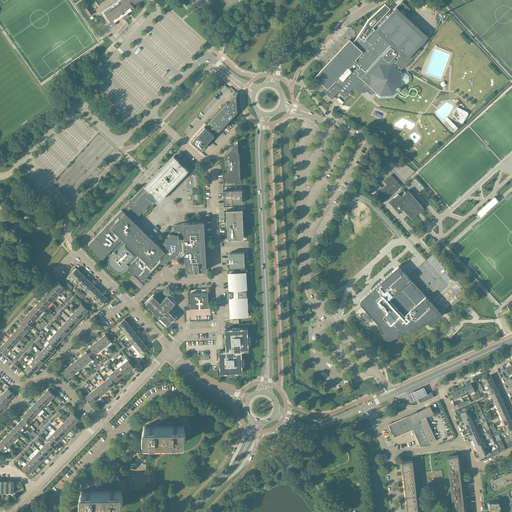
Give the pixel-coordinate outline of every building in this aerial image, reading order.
[(134,8),(134,7),(132,5),(140,0),(128,0),(129,1),(127,3),(124,0),(120,0),(101,14),(108,23),(110,21),(113,26),(116,24),(115,22),(122,17),(123,19),(129,16),(127,13),(134,8)] [(410,9),(402,1),(400,4),(407,11),(410,9)] [(323,68),(314,77),(323,86),(324,87),(321,90),(331,99),(334,97),(338,92),(340,90),(346,96),(348,93),(349,92),(353,88),(355,89),(355,90),(360,94),(362,92),(364,90),(366,92),(366,91),(371,95),(374,91),(378,94),(376,96),(379,98),(394,98),(399,92),(399,91),(400,90),(400,89),(400,88),(401,87),(402,85),(404,85),(405,85),(407,84),(408,82),(409,81),(409,78),(408,76),(407,75),(406,73),(404,72),(401,73),(400,71),(404,68),(406,65),(420,50),(417,48),(418,46),(428,36),(407,17),(396,8),(391,13),(388,11),(390,8),(385,4),(368,19),(367,22),(358,35),(355,39),(356,39),(354,41),(353,43),(352,42),(349,40),(347,42),(323,68)] [(88,6),(84,9),(89,16),(90,15),(93,13),(93,12),(88,6)] [(219,132),(237,111),(236,96),(236,94),(234,96),(228,103),(227,102),(209,123),(219,132)] [(201,150),(214,136),(205,127),(191,142),(201,150)] [(240,181),(239,153),(238,153),(238,145),(238,141),(237,141),(226,154),(227,181),(240,181)] [(171,189),(188,170),(174,156),(156,174),(144,187),(156,198),(159,201),(171,189)] [(396,190),(392,186),(396,182),(391,175),(384,181),(387,185),(380,191),(387,198),(396,190)] [(165,252),(136,224),(137,223),(137,219),(136,218),(142,213),(141,212),(142,211),(143,211),(156,198),(144,187),(131,200),(131,201),(130,202),(130,201),(124,207),(125,208),(122,210),(121,210),(96,236),(88,244),(102,259),(112,249),(114,252),(111,255),(110,255),(109,258),(108,259),(109,263),(111,267),(114,270),(117,272),(118,272),(122,272),(125,270),(126,269),(128,267),(142,281),(160,262),(161,264),(164,262),(166,263),(169,260),(170,261),(173,258),(176,259),(178,257),(178,256),(180,257),(183,255),(185,255),(186,271),(206,270),(204,222),(204,221),(183,222),(183,223),(173,226),(174,230),(173,234),(172,234),(171,235),(171,233),(170,233),(171,235),(169,235),(167,238),(165,238),(164,242),(163,243),(165,246),(165,247),(166,251),(165,252)] [(241,203),(240,190),(224,190),(225,204),(241,203)] [(423,208),(419,202),(408,190),(406,192),(405,191),(404,190),(399,194),(398,193),(389,201),(400,214),(404,211),(411,219),(423,208)] [(243,238),(242,210),(227,210),(228,239),(243,238)] [(245,267),(244,252),(229,253),(230,267),(245,267)] [(360,301),(360,302),(360,303),(360,304),(361,304),(375,320),(377,322),(378,324),(379,326),(380,328),(381,330),(381,333),(381,334),(382,335),(382,336),(383,337),(384,338),(385,338),(386,339),(388,339),(389,339),(390,339),(391,338),(443,315),(400,268),(398,265),(395,268),(371,290),(362,298),(361,299),(360,300),(360,301)] [(74,279),(81,273),(76,268),(70,275),(74,279)] [(79,284),(85,277),(81,273),(74,279),(79,284)] [(246,315),(244,273),(230,273),(231,291),(227,291),(227,297),(231,297),(232,316),(246,315)] [(83,288),(90,281),(85,277),(79,284),(83,288)] [(88,292),(94,286),(90,281),(83,288),(88,292)] [(64,288),(57,282),(53,286),(60,292),(64,288)] [(60,292),(53,286),(49,291),(56,297),(60,292)] [(92,297),(99,290),(94,286),(88,292),(92,297)] [(97,301),(103,294),(99,290),(92,297),(97,301)] [(56,297),(49,291),(44,295),(51,302),(56,297)] [(208,307),(208,292),(191,293),(191,308),(208,307)] [(101,305),(108,299),(103,294),(97,301),(101,305)] [(51,302),(44,295),(40,300),(47,306),(51,302)] [(175,317),(168,310),(175,303),(167,295),(160,303),(153,296),(145,303),(153,311),(152,311),(158,316),(158,317),(160,318),(168,325),(175,317)] [(47,306),(40,300),(36,304),(43,311),(47,306)] [(43,311),(36,304),(32,309),(39,315),(43,311)] [(88,310),(81,304),(77,308),(84,315),(88,310)] [(84,315),(77,308),(73,313),(80,319),(84,315)] [(39,315),(32,309),(28,314),(35,320),(39,315)] [(80,319),(73,313),(69,318),(76,324),(80,319)] [(35,320),(28,314),(23,318),(25,320),(30,325),(35,320)] [(76,324),(69,318),(65,322),(71,328),(76,324)] [(121,330),(128,324),(124,319),(117,325),(121,330)] [(32,326),(30,325),(25,320),(21,324),(28,331),(32,326)] [(71,328),(65,322),(60,327),(67,333),(71,328)] [(28,331),(21,324),(17,329),(23,335),(28,331)] [(125,334),(132,329),(128,324),(121,330),(125,334)] [(67,333),(60,327),(56,331),(63,338),(67,333)] [(241,351),(248,350),(247,328),(225,329),(226,351),(219,351),(220,373),(242,372),(241,351)] [(23,335),(17,329),(12,334),(19,340),(23,335)] [(129,339),(136,334),(132,329),(125,334),(129,339)] [(63,338),(56,331),(52,336),(59,342),(63,338)] [(19,340),(12,334),(8,338),(15,344),(19,340)] [(133,344),(140,338),(136,334),(129,339),(133,344)] [(111,342),(105,335),(100,338),(106,346),(111,342)] [(59,342),(52,336),(48,341),(49,342),(55,347),(59,342)] [(15,344),(8,338),(4,343),(11,349),(15,344)] [(106,346),(100,338),(95,342),(101,350),(106,346)] [(137,349),(144,343),(140,338),(133,344),(137,349)] [(56,348),(55,347),(49,342),(45,347),(52,353),(56,348)] [(101,350),(95,342),(90,346),(96,354),(101,350)] [(11,349),(4,343),(0,346),(0,347),(6,354),(11,349)] [(140,354),(148,348),(144,343),(137,349),(140,354)] [(96,354),(90,346),(85,350),(86,352),(92,359),(96,364),(99,361),(94,355),(96,354)] [(52,353),(45,347),(41,351),(48,358),(52,353)] [(48,358),(41,351),(37,356),(43,362),(48,358)] [(92,359),(86,352),(82,356),(87,363),(92,359)] [(43,362),(37,356),(32,361),(39,367),(43,362)] [(87,363),(82,356),(77,360),(82,367),(87,363)] [(82,367),(77,360),(72,363),(78,371),(82,367)] [(133,367),(128,360),(123,364),(128,371),(133,367)] [(39,367),(32,361),(28,365),(35,371),(39,367)] [(78,371),(72,363),(67,367),(73,375),(78,371)] [(128,371),(123,364),(118,368),(123,375),(128,371)] [(35,371),(28,365),(24,370),(31,376),(35,371)] [(73,375),(67,367),(62,371),(68,379),(73,375)] [(123,375),(118,368),(113,372),(119,379),(123,375)] [(119,379),(113,372),(108,376),(109,377),(114,383),(119,379)] [(493,380),(492,379),(491,375),(484,378),(486,383),(493,380)] [(115,384),(114,383),(109,377),(104,381),(110,388),(115,384)] [(496,385),(494,382),(493,380),(486,383),(489,389),(496,385)] [(110,388),(104,381),(99,385),(105,392),(110,388)] [(474,390),(471,383),(464,387),(467,393),(474,390)] [(105,392),(99,385),(94,389),(100,396),(105,392)] [(424,385),(408,392),(412,400),(427,393),(424,385)] [(498,391),(497,389),(496,385),(489,389),(491,394),(498,391)] [(7,388),(3,392),(10,399),(14,394),(11,391),(12,390),(9,387),(8,388),(7,388)] [(467,393),(464,387),(458,389),(461,396),(467,393)] [(55,396),(48,389),(44,394),(50,400),(55,396)] [(100,396),(94,389),(90,393),(95,400),(100,396)] [(461,396),(458,389),(451,393),(454,399),(461,396)] [(500,396),(499,392),(498,391),(491,394),(493,399),(500,396)] [(10,399),(3,392),(0,395),(0,398),(6,403),(10,399)] [(420,402),(432,397),(433,397),(432,394),(431,392),(428,394),(421,397),(420,399),(421,402),(420,402)] [(95,400),(90,393),(85,397),(90,404),(95,400)] [(50,400),(44,394),(39,398),(46,405),(50,400)] [(503,401),(502,399),(500,396),(493,399),(495,404),(503,401)] [(46,405),(39,398),(35,403),(42,409),(46,405)] [(505,406),(503,401),(495,404),(498,409),(505,406)] [(42,409),(35,403),(31,407),(37,414),(42,409)] [(436,440),(426,417),(433,413),(430,406),(418,411),(417,411),(415,412),(388,425),(394,438),(413,429),(419,445),(429,444),(436,440)] [(472,414),(468,406),(461,409),(463,411),(460,413),(463,418),(469,415),(472,414)] [(507,411),(505,406),(498,409),(500,414),(507,411)] [(37,414),(31,407),(26,412),(33,418),(37,414)] [(191,436),(190,413),(184,413),(184,407),(177,408),(177,427),(164,427),(164,442),(184,441),(184,436),(191,436)] [(509,417),(507,411),(500,414),(502,420),(509,417)] [(33,418),(26,412),(22,416),(23,417),(28,423),(33,418)] [(79,419),(72,413),(68,417),(75,424),(79,419)] [(472,421),(469,415),(463,418),(465,424),(472,421)] [(30,424),(28,423),(23,417),(19,422),(26,428),(30,424)] [(75,424),(68,417),(64,422),(70,428),(75,424)] [(511,422),(509,417),(502,420),(505,425),(511,422)] [(474,426),(472,421),(465,424),(468,429),(474,426)] [(26,428),(19,422),(15,427),(21,433),(26,428)] [(70,428),(64,422),(59,426),(66,433),(70,428)] [(505,425),(502,426),(505,431),(507,430),(511,427),(511,422),(505,425)] [(66,433),(59,426),(55,431),(62,437),(66,433)] [(477,432),(474,426),(468,429),(470,435),(477,432)] [(21,433),(15,427),(10,431),(17,438),(21,433)] [(164,442),(164,427),(143,427),(143,442),(164,442)] [(17,438),(10,431),(6,436),(13,442),(17,438)] [(62,437),(55,431),(51,435),(57,442),(62,437)] [(479,437),(477,432),(470,435),(473,440),(479,437)] [(57,442),(51,435),(46,440),(48,441),(53,446),(57,442)] [(13,442),(6,436),(1,440),(8,447),(13,442)] [(482,443),(479,437),(473,440),(475,446),(482,443)] [(8,447),(1,440),(0,441),(0,447),(4,451),(8,447)] [(54,448),(53,446),(48,441),(43,446),(50,452),(54,448)] [(482,443),(475,446),(477,451),(484,448),(485,447),(487,447),(484,442),(482,443)] [(50,452),(43,446),(39,450),(46,457),(50,452)] [(488,453),(485,447),(484,448),(477,451),(480,457),(488,453)] [(46,457),(39,450),(35,455),(41,461),(46,457)] [(41,461),(35,455),(30,459),(37,466),(41,461)] [(459,472),(458,463),(457,455),(447,457),(449,473),(459,472)] [(37,466),(30,459),(26,464),(33,470),(37,466)] [(414,477),(413,468),(412,461),(402,462),(403,478),(414,477)] [(33,470),(26,464),(22,468),(28,475),(33,470)] [(461,489),(460,480),(459,472),(449,473),(451,490),(461,489)] [(508,482),(504,473),(489,480),(493,489),(508,482)] [(416,494),(415,485),(414,477),(403,478),(405,495),(416,494)] [(128,501),(128,491),(127,478),(114,478),(114,492),(101,492),(101,507),(121,506),(121,501),(128,501)] [(463,505),(462,497),(461,489),(451,490),(453,506),(463,505)] [(101,507),(101,492),(80,492),(80,507),(101,507)] [(407,511),(418,511),(417,502),(416,494),(405,495),(407,511)] [(499,511),(499,510),(498,501),(489,502),(489,511),(499,511)]
